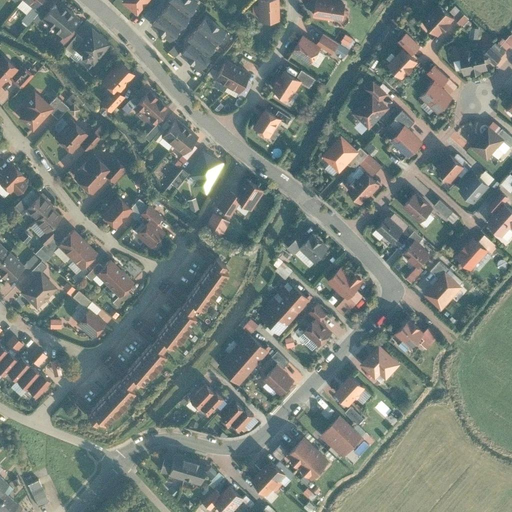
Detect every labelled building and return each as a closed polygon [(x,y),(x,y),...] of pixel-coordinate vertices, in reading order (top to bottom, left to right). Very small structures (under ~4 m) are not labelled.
[(40,17),(51,26),(68,7),(60,0),(54,0),(48,8),(40,17)] [(121,0),(137,12),(147,0),(121,0)] [(172,0),(169,0),(161,11),(180,26),(190,14),(189,13),(172,0)] [(172,0),(189,13),(198,1),(197,0),(172,0)] [(279,18),(278,0),(257,0),(259,19),(279,18)] [(316,0),(314,15),(335,19),(336,15),(345,17),(347,1),(339,0),(316,0)] [(439,33),(455,16),(440,2),(424,19),(439,33)] [(40,17),(48,8),(43,4),(31,19),(36,22),(40,17)] [(78,16),(68,7),(51,26),(61,35),(78,16)] [(460,9),(455,16),(464,24),(469,17),(460,9)] [(180,26),(161,11),(150,24),(170,39),(180,26)] [(226,30),(207,15),(196,27),(215,42),(226,30)] [(110,42),(91,26),(82,37),(74,47),(75,48),(93,63),(110,42)] [(215,42),(196,27),(188,38),(190,40),(206,54),(215,42)] [(341,39),(349,43),(354,36),(346,31),(341,39)] [(507,47),(511,41),(511,31),(510,31),(506,37),(503,35),(498,41),(507,47)] [(74,47),(82,37),(76,32),(64,45),(72,52),(75,48),(74,47)] [(324,32),(317,43),(321,46),(333,53),(340,43),(324,32)] [(421,44),(408,32),(400,40),(413,53),(421,44)] [(317,43),(303,35),(294,51),(311,61),(321,46),(317,43)] [(206,54),(190,40),(180,53),(199,68),(209,56),(206,54)] [(503,56),(491,46),(485,52),(497,62),(503,56)] [(403,76),(418,60),(403,47),(389,63),(403,76)] [(484,47),(461,51),(466,73),(489,68),(484,47)] [(0,84),(17,67),(4,54),(0,57),(0,84)] [(214,78),(227,85),(238,64),(225,57),(214,78)] [(117,88),(133,71),(121,60),(102,79),(112,88),(114,91),(117,88)] [(238,64),(227,85),(239,91),(250,71),(238,64)] [(436,79),(443,85),(450,78),(436,64),(428,72),(436,79)] [(19,85),(32,72),(25,66),(13,79),(19,85)] [(302,68),(297,76),(302,79),(311,85),(316,76),(302,68)] [(290,98),(302,79),(297,76),(286,69),(274,88),(290,98)] [(373,90),(383,99),(389,93),(375,79),(368,86),(373,90)] [(436,79),(422,94),(439,110),(453,95),(443,85),(436,79)] [(125,96),(117,88),(114,91),(112,88),(100,101),(111,110),(125,96)] [(141,117),(159,97),(149,88),(135,103),(140,107),(136,112),(141,117)] [(370,126),(389,106),(383,99),(373,90),(354,111),(370,126)] [(18,116),(32,129),(49,110),(52,106),(49,102),(38,93),(18,116)] [(56,95),(49,102),(52,106),(49,110),(58,117),(69,105),(56,95)] [(159,97),(141,117),(145,121),(149,116),(153,120),(168,106),(159,97)] [(67,108),(72,114),(79,108),(75,102),(67,108)] [(270,135),(282,117),(277,114),(266,107),(254,125),(270,135)] [(280,108),(277,114),(282,117),(289,121),(292,115),(280,108)] [(406,125),(409,127),(416,121),(403,109),(396,116),(406,125)] [(54,135),(71,149),(87,131),(70,116),(54,135)] [(161,135),(172,144),(188,125),(177,116),(161,135)] [(156,121),(144,135),(149,139),(161,126),(156,121)] [(489,158),(506,138),(499,132),(490,124),(472,145),(489,158)] [(188,125),(172,144),(182,152),(198,134),(188,125)] [(406,125),(393,139),(409,154),(423,140),(409,127),(406,125)] [(499,132),(506,138),(511,142),(511,134),(504,127),(499,132)] [(87,149),(100,136),(93,130),(81,143),(87,149)] [(347,162),(359,150),(343,134),(324,153),(340,169),(347,162)] [(362,146),(359,150),(347,162),(358,165),(361,162),(370,153),(362,146)] [(206,193),(223,161),(203,150),(189,175),(196,179),(192,185),(206,193)] [(72,175),(91,192),(106,175),(111,169),(107,165),(92,152),(72,175)] [(383,164),(370,153),(361,162),(375,174),(383,164)] [(450,153),(436,167),(450,179),(463,164),(450,153)] [(115,157),(107,165),(111,169),(106,175),(114,181),(126,167),(115,157)] [(24,177),(11,163),(0,173),(0,182),(9,192),(12,189),(17,194),(22,189),(27,183),(22,179),(24,177)] [(182,167),(171,181),(177,186),(188,172),(182,167)] [(363,202),(381,184),(368,171),(349,189),(363,202)] [(474,172),(460,188),(473,200),(488,184),(479,176),(474,172)] [(253,207),(265,189),(247,177),(237,193),(235,196),(240,199),(253,207)] [(235,196),(237,193),(228,188),(218,204),(231,213),(240,199),(235,196)] [(497,211),(510,196),(503,190),(490,205),(497,211)] [(24,211),(33,220),(50,203),(40,192),(28,204),(23,209),(24,211)] [(416,192),(405,204),(422,220),(434,208),(416,192)] [(129,212),(132,208),(130,206),(117,194),(101,213),(116,226),(129,212)] [(140,214),(148,205),(139,197),(130,206),(132,208),(129,212),(136,218),(140,214)] [(23,209),(28,204),(21,198),(13,206),(22,213),(24,211),(23,209)] [(454,210),(441,198),(434,205),(448,217),(454,210)] [(504,235),(511,226),(511,206),(507,202),(489,221),(504,235)] [(50,203),(33,220),(45,232),(49,228),(62,215),(50,203)] [(148,219),(155,224),(162,216),(149,204),(148,205),(140,214),(145,218),(142,220),(145,223),(148,219)] [(212,210),(206,225),(223,232),(229,217),(212,210)] [(404,230),(388,216),(378,228),(394,242),(398,237),(404,230)] [(155,224),(148,219),(145,223),(136,233),(152,246),(164,232),(155,224)] [(408,238),(416,229),(410,224),(404,230),(398,237),(404,243),(408,238)] [(56,233),(49,228),(45,232),(39,238),(45,244),(56,233)] [(57,244),(69,256),(85,240),(73,228),(57,244)] [(416,239),(419,242),(424,237),(416,229),(408,238),(413,242),(416,239)] [(328,247),(312,233),(299,247),(315,261),(328,247)] [(473,267),(489,249),(474,235),(458,253),(473,267)] [(419,242),(416,239),(413,242),(404,252),(419,266),(431,252),(419,242)] [(85,240),(69,256),(80,267),(96,251),(85,240)] [(0,259),(8,251),(0,242),(0,259)] [(213,254),(202,246),(198,251),(210,259),(213,254)] [(8,251),(0,259),(0,274),(7,280),(22,264),(8,251)] [(33,253),(22,264),(29,271),(30,270),(40,260),(33,253)] [(101,421),(105,425),(135,391),(132,388),(138,382),(142,385),(168,355),(163,352),(168,345),(173,348),(197,318),(193,315),(198,307),(203,310),(229,273),(225,270),(228,266),(217,257),(213,262),(212,261),(185,297),(187,298),(180,307),(179,306),(157,334),(158,335),(151,343),(150,342),(126,371),(127,372),(121,379),(120,378),(89,411),(90,412),(87,416),(97,425),(101,421)] [(103,265),(96,271),(97,272),(118,293),(119,294),(125,287),(132,280),(109,258),(103,265)] [(440,277),(446,270),(449,267),(440,259),(430,269),(440,277)] [(35,275),(41,270),(46,265),(40,260),(30,270),(35,275)] [(98,260),(85,273),(90,278),(97,272),(96,271),(103,265),(98,260)] [(292,269),(282,261),(276,268),(286,276),(292,269)] [(342,265),(328,279),(347,297),(361,282),(342,265)] [(36,307),(57,287),(41,270),(35,275),(20,290),(36,307)] [(443,308),(464,286),(446,270),(440,277),(426,293),(443,308)] [(76,286),(68,279),(63,285),(72,292),(76,286)] [(280,291),(279,291),(299,308),(312,294),(307,290),(305,293),(289,280),(293,284),(290,288),(286,284),(280,291)] [(184,295),(172,286),(166,294),(178,303),(184,295)] [(118,293),(112,300),(117,305),(130,292),(125,287),(119,294),(118,293)] [(91,300),(78,289),(72,296),(85,307),(91,300)] [(270,302),(289,319),(299,308),(279,291),(283,295),(279,300),(275,296),(270,302)] [(317,301),(309,311),(316,317),(316,316),(319,319),(327,310),(317,301)] [(260,313),(260,314),(279,331),(289,319),(270,302),(269,302),(273,306),(269,311),(265,307),(260,313)] [(105,321),(88,307),(75,322),(92,336),(105,321)] [(244,324),(251,331),(259,322),(252,315),(244,324)] [(61,316),(50,316),(50,326),(61,326),(61,316)] [(316,317),(304,329),(311,336),(306,342),(312,348),(317,342),(319,343),(320,342),(323,342),(326,339),(326,335),(331,330),(319,319),(316,316),(316,317)] [(425,332),(410,318),(396,334),(412,347),(425,332)] [(155,332),(144,323),(137,331),(148,340),(155,332)] [(239,342),(239,343),(258,359),(270,345),(266,341),(263,344),(249,331),(248,332),(252,335),(248,340),(244,337),(239,342)] [(24,343),(13,334),(7,343),(17,351),(24,343)] [(287,345),(295,344),(293,334),(286,335),(287,345)] [(0,341),(0,361),(10,350),(0,341)] [(230,353),(229,353),(248,370),(258,359),(239,343),(238,343),(242,346),(239,351),(235,347),(230,353)] [(379,344),(362,362),(375,374),(380,369),(383,365),(389,371),(398,362),(379,344)] [(48,355),(37,347),(30,357),(40,365),(48,355)] [(19,358),(10,350),(0,361),(0,368),(6,374),(8,371),(19,358)] [(289,361),(278,350),(273,355),(285,366),(289,361)] [(220,364),(239,381),(248,370),(229,353),(229,354),(233,357),(229,362),(225,358),(220,364)] [(19,380),(32,364),(22,355),(19,358),(8,371),(19,380)] [(52,358),(53,373),(61,372),(59,357),(52,358)] [(125,368),(114,358),(107,366),(118,376),(125,368)] [(276,363),(264,376),(281,392),(293,378),(276,363)] [(42,373),(32,364),(19,380),(29,389),(29,388),(42,373)] [(43,371),(42,373),(29,388),(39,396),(53,380),(43,371)] [(351,373),(335,390),(348,402),(354,396),(357,396),(359,393),(359,390),(356,388),(361,383),(351,373)] [(204,382),(190,398),(198,406),(199,404),(213,389),(204,382)] [(213,389),(199,404),(208,412),(222,396),(214,388),(213,389)] [(88,408),(77,398),(73,402),(84,412),(88,408)] [(236,399),(221,415),(229,423),(232,420),(244,406),(236,399)] [(244,406),(232,420),(240,428),(241,427),(245,423),(254,413),(246,405),(244,406)] [(365,418),(352,406),(346,411),(359,424),(365,418)] [(330,423),(321,432),(322,433),(326,429),(331,433),(327,437),(332,442),(332,443),(333,443),(350,424),(336,411),(333,415),(336,417),(330,423)] [(350,424),(333,443),(337,439),(341,443),(338,447),(343,453),(344,453),(357,439),(361,435),(361,434),(350,424)] [(287,455),(299,467),(317,448),(305,436),(290,452),(287,455)] [(287,455),(290,452),(281,445),(277,449),(286,456),(287,455)] [(317,448),(299,467),(312,479),(330,459),(317,448)] [(282,461),(286,456),(277,449),(273,453),(282,461)] [(183,479),(189,458),(174,453),(168,475),(183,479)] [(189,458),(183,479),(199,484),(205,462),(189,458)] [(263,466),(261,468),(279,485),(283,481),(279,478),(285,472),(284,471),(276,463),(271,459),(264,466),(263,466)] [(259,472),(252,479),(266,492),(272,486),(275,489),(279,485),(261,468),(258,471),(259,472)] [(0,493),(9,484),(0,476),(0,473),(2,471),(0,469),(0,493)] [(49,502),(39,481),(30,485),(40,506),(49,502)] [(0,511),(12,511),(19,505),(8,495),(14,488),(9,484),(0,493),(0,498),(3,501),(0,503),(0,511)] [(223,511),(230,511),(243,498),(230,485),(220,495),(214,503),(223,511)] [(214,503),(220,495),(215,490),(203,502),(209,508),(214,503)]
